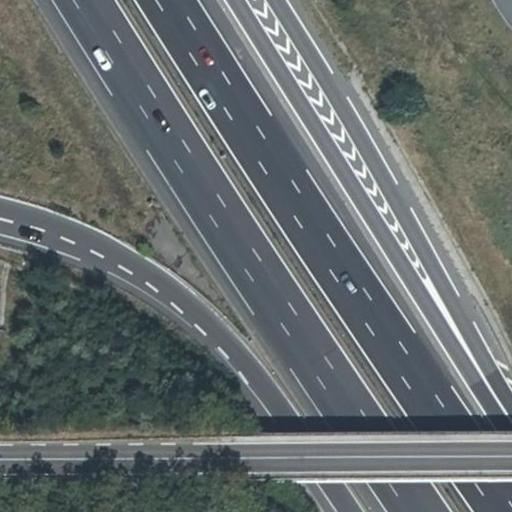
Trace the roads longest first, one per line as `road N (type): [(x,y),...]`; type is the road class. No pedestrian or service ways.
road 1 (motorway): [(506,511),(170,0)]
road 2 (motorway): [(89,0),(418,511)]
road 3 (secondary): [(0,459),(511,457)]
road 4 (motorway): [(511,421),(238,0)]
road 5 (motorway): [(511,409),(271,0)]
road 6 (motorway): [(0,216),(96,249),(195,313),(350,511)]
